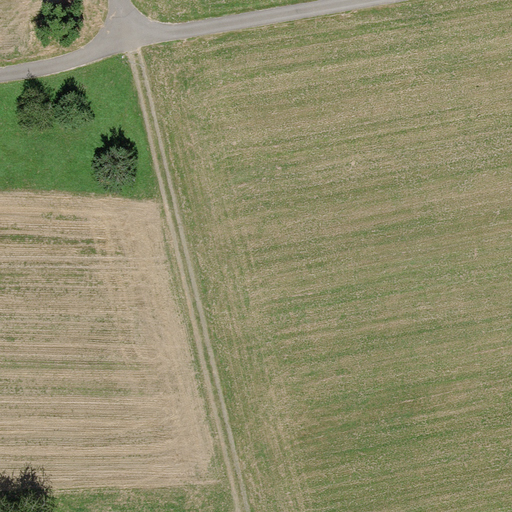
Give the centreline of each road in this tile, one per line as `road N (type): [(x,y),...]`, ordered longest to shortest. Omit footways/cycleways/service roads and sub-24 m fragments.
road 1 (track): [(248,511),(136,39)]
road 2 (track): [(362,0),(136,39),(81,61),(0,70)]
